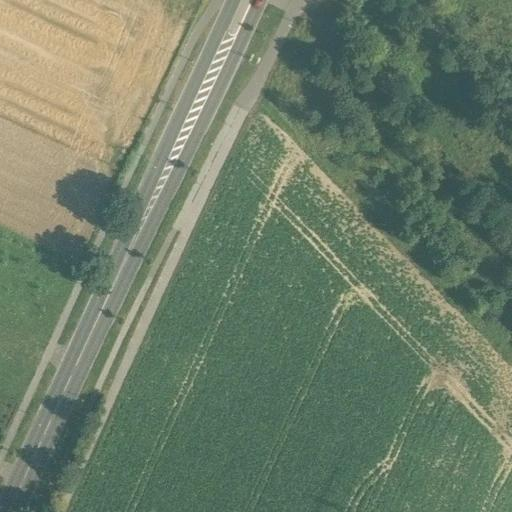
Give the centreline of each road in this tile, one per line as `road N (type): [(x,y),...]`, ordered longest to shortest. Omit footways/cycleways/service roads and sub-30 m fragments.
road 1 (secondary): [(10,511),(181,139)]
road 2 (track): [(61,511),(194,215)]
road 3 (track): [(194,215),(291,4),(312,15),(319,0)]
road 4 (secondary): [(181,139),(258,0)]
road 5 (secondary): [(234,0),(181,139)]
